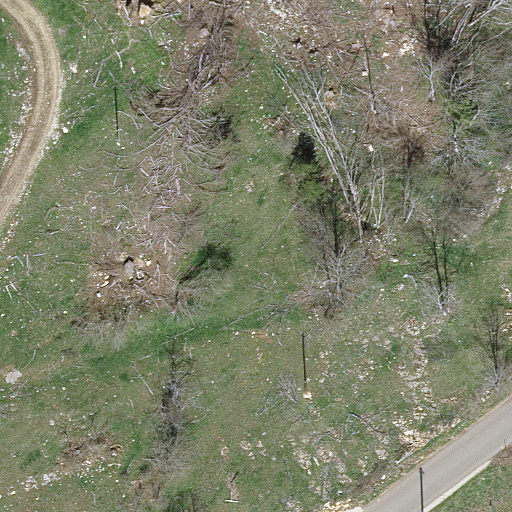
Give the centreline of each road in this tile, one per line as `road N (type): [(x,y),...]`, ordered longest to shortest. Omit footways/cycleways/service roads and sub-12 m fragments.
road 1 (track): [(0,234),(46,99),(46,46),(18,0)]
road 2 (unclassified): [(511,426),(394,511)]
